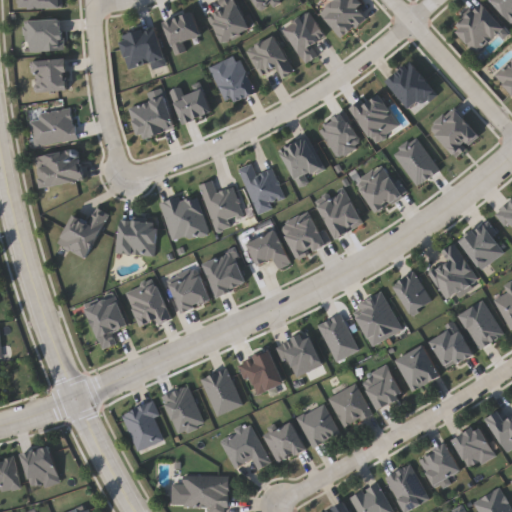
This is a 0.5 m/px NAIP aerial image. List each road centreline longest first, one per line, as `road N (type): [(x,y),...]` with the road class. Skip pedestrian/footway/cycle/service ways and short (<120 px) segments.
road 1 (tertiary): [(0,426),(346,275),(437,216),(511,153)]
road 2 (residential): [(437,0),(347,76),(238,141),(126,176)]
road 3 (residential): [(76,399),(27,269),(0,132)]
road 4 (residential): [(276,505),(475,390)]
road 5 (residential): [(126,176),(102,94),(96,0)]
road 6 (residential): [(395,0),(511,124)]
road 7 (residential): [(138,511),(76,399)]
